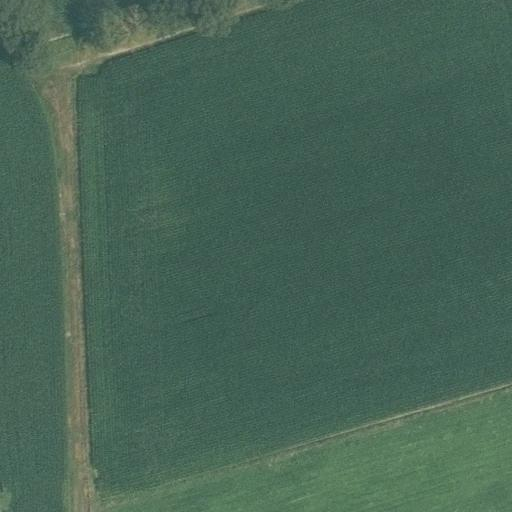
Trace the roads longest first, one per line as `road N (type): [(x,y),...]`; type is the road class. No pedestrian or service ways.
road 1 (track): [(83,511),(61,74)]
road 2 (track): [(279,0),(61,74)]
